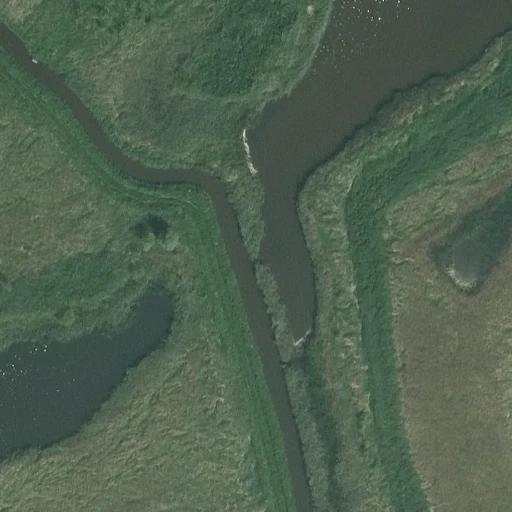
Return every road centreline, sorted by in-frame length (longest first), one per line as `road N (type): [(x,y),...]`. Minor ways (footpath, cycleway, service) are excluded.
road 1 (track): [(281,511),(245,356),(200,226),(187,210),(98,175),(0,70)]
road 2 (track): [(415,511),(395,445),(367,210),(511,95)]
road 3 (track): [(163,200),(125,261),(0,311)]
